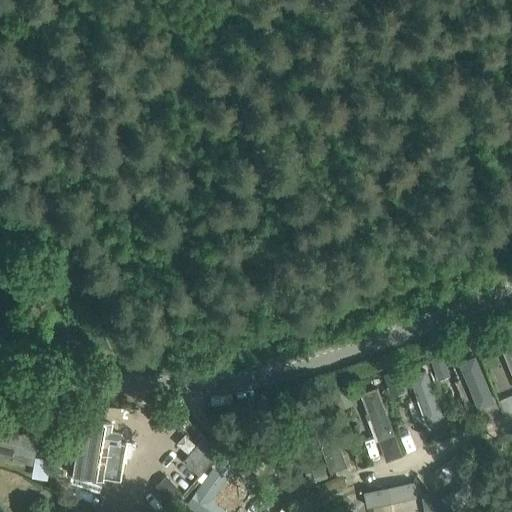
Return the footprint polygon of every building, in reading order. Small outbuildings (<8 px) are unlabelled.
[(480,341),(485,353),(499,348),(494,335),(480,341)] [(451,373),(443,353),(431,357),(440,378),(451,373)] [(476,355),(459,362),(478,408),(495,401),(476,355)] [(426,370),(409,376),(427,422),(444,416),(426,370)] [(403,385),(398,371),(387,375),(392,389),(403,385)] [(379,387),(361,393),(377,440),(379,439),(386,461),(402,455),(379,387)] [(77,418),(68,473),(103,479),(109,442),(120,443),(121,433),(110,432),(112,424),(77,418)] [(331,418),(313,424),(330,471),(347,465),(331,418)] [(0,427),(0,456),(29,463),(35,436),(0,427)] [(183,459),(197,470),(216,446),(202,435),(183,459)] [(459,452),(445,462),(475,504),(489,494),(459,452)] [(312,482),(328,476),(324,463),(307,469),(312,482)] [(212,464),(187,502),(201,511),(228,511),(230,509),(213,497),(228,474),(212,464)] [(169,502),(182,490),(167,475),(155,487),(169,502)] [(373,504),(375,511),(392,511),(390,500),(418,494),(415,480),(364,491),(367,505),(373,504)] [(443,497),(451,509),(461,503),(454,491),(443,497)] [(423,501),(424,511),(444,511),(435,499),(423,501)]
